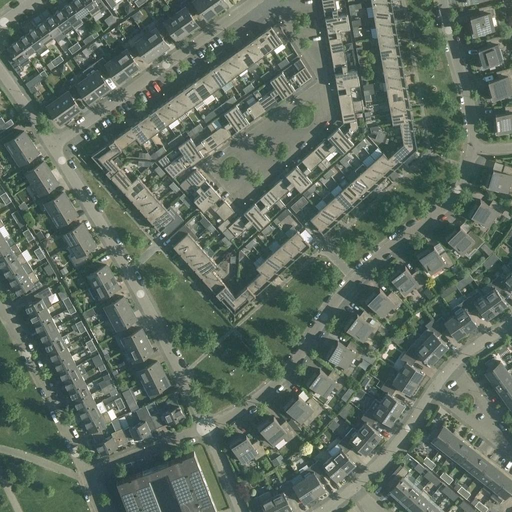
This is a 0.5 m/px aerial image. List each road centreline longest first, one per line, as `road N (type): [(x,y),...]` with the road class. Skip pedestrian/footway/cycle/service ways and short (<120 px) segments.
road 1 (residential): [(206,427),(267,391),(375,258),(436,215),(458,190),(471,150)]
road 2 (residential): [(206,427),(129,271),(52,146)]
road 3 (residential): [(330,118),(240,199),(213,166),(322,80)]
road 4 (residential): [(52,146),(257,0)]
road 5 (residential): [(84,474),(0,307)]
road 6 (residential): [(471,150),(470,113),(442,0)]
road 7 (residential): [(84,474),(206,427)]
road 8 (residential): [(355,487),(431,392)]
